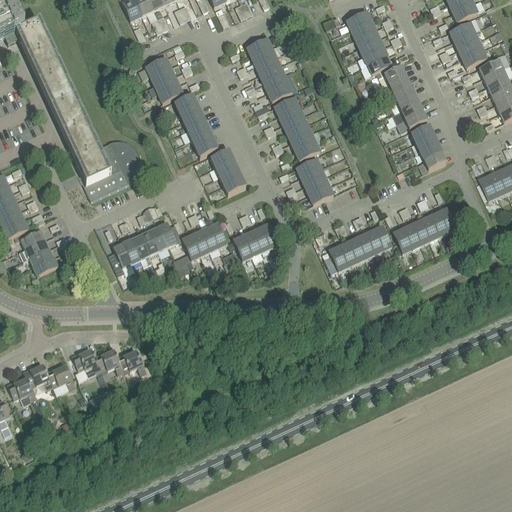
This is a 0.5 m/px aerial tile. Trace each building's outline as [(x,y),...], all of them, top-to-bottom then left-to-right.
[(146,0),(143,0),(134,4),(142,20),(153,15),(146,0)] [(160,0),(146,0),(153,15),(165,9),(160,0)] [(160,0),(165,9),(176,4),(174,0),(160,0)] [(208,0),(214,11),(225,6),(222,0),(208,0)] [(269,10),(264,0),(259,0),(258,1),(264,13),(269,10)] [(467,0),(444,0),(449,9),(467,0)] [(467,0),(449,9),(453,18),(473,8),(469,0),(467,0)] [(209,14),(203,2),(197,4),(203,17),(209,14)] [(130,26),(142,20),(134,4),(123,10),(130,26)] [(246,6),(241,9),(246,21),(252,18),(246,6)] [(473,8),(453,18),(457,27),(477,17),(473,8)] [(241,24),(246,21),(241,9),(235,11),(241,24)] [(186,10),(180,12),(186,25),(191,22),(186,10)] [(180,27),(186,25),(180,12),(174,15),(180,27)] [(15,37),(86,189),(111,178),(99,152),(40,25),(24,33),(16,16),(6,20),(3,13),(0,13),(0,40),(12,35),(14,38),(15,37)] [(366,16),(346,25),(350,34),(371,25),(366,16)] [(217,19),(223,32),(229,29),(223,17),(217,19)] [(163,20),(157,23),(163,35),(169,33),(163,20)] [(157,38),(163,35),(157,23),(151,26),(157,38)] [(350,34),(355,43),(375,34),(371,25),(350,34)] [(449,36),(454,45),(474,36),(470,27),(449,36)] [(140,31),(134,34),(140,46),(145,43),(140,31)] [(359,52),(379,43),(375,34),(355,43),(359,52)] [(498,44),(503,42),(500,35),(495,38),(497,44),(498,44)] [(454,45),(458,54),(479,45),(474,36),(454,45)] [(247,52),(251,61),(271,52),(267,43),(247,52)] [(363,61),(383,52),(379,43),(359,52),(363,61)] [(458,54),(462,63),(483,54),(479,45),(458,54)] [(179,48),(173,51),(175,57),(182,54),(179,48)] [(251,61),(255,70),(275,61),(271,52),(251,61)] [(387,61),(383,52),(363,61),(367,70),(387,61)] [(487,63),(483,54),(462,63),(466,73),(487,63)] [(275,61),(255,70),(259,79),(279,70),(275,61)] [(392,70),(387,61),(367,70),(371,79),(375,78),(392,70)] [(149,80),(170,71),(166,62),(145,71),(149,80)] [(499,63),(478,73),(483,82),(503,73),(499,63)] [(392,70),(375,78),(382,91),(381,92),(406,81),(399,67),(392,70)] [(284,79),(279,70),(259,79),(263,88),(284,79)] [(154,90),(174,80),(170,71),(149,80),(154,90)] [(487,91),(507,82),(503,73),(483,82),(487,91)] [(263,88),(268,97),(288,88),(284,79),(263,88)] [(158,99),(178,90),(174,80),(154,90),(158,99)] [(381,92),(385,101),(410,89),(406,81),(381,92)] [(511,90),(507,82),(487,91),(491,100),(511,90)] [(288,88),(268,97),(272,106),(292,97),(288,88)] [(316,98),(312,88),(308,90),(312,97),(313,100),(316,98)] [(410,89),(385,101),(392,98),(396,106),(414,98),(410,89)] [(178,90),(158,99),(162,108),(182,99),(178,90)] [(511,92),(511,90),(491,100),(495,109),(511,100),(511,92)] [(391,109),(395,118),(418,107),(414,98),(396,106),(396,107),(391,109)] [(175,108),(179,117),(196,109),(192,100),(175,108)] [(499,118),(511,111),(511,100),(495,109),(499,118)] [(274,111),(278,120),(299,111),(294,102),(274,111)] [(395,128),(395,129),(422,116),(418,107),(395,118),(393,119),(396,128),(395,128)] [(255,114),(256,117),(259,123),(267,120),(265,116),(269,114),(268,111),(267,108),(263,110),(255,114)] [(196,109),(179,117),(183,126),(201,118),(196,109)] [(299,111),(278,120),(282,129),(303,120),(299,111)] [(511,123),(511,111),(499,118),(504,127),(511,123)] [(422,116),(395,129),(399,138),(426,125),(422,116)] [(183,126),(187,135),(205,127),(201,118),(183,126)] [(380,125),(377,119),(371,122),(373,128),(380,125)] [(282,129),(287,138),(307,129),(303,120),(282,129)] [(187,135),(191,144),(209,136),(205,127),(187,135)] [(382,128),(375,131),(378,136),(384,133),(382,128)] [(287,138),(291,147),(311,138),(307,129),(287,138)] [(415,147),(433,139),(429,130),(411,138),(415,147)] [(196,153),(213,145),(209,136),(191,144),(196,153)] [(311,138),(291,147),(295,156),(315,147),(311,138)] [(433,139),(415,147),(419,157),(437,148),(433,139)] [(109,147),(99,152),(111,178),(86,189),(84,191),(91,205),(128,188),(131,186),(134,184),(136,182),(138,179),(140,173),(141,166),(140,163),(139,158),(136,153),(131,149),(126,147),(121,145),(114,146),(109,147)] [(196,153),(200,162),(217,154),(213,145),(196,153)] [(315,147),(295,156),(299,165),(320,156),(315,147)] [(437,148),(419,157),(424,166),(441,158),(437,148)] [(211,163),(215,172),(233,164),(228,155),(211,163)] [(441,158),(424,166),(428,175),(446,167),(441,158)] [(300,182),(320,172),(316,163),(296,173),(300,182)] [(237,173),(233,164),(215,172),(219,181),(237,173)] [(320,172),(300,182),(304,191),(325,181),(320,172)] [(219,181),(223,190),(241,182),(237,173),(219,181)] [(507,197),(511,194),(511,184),(507,173),(497,177),(507,197)] [(497,177),(488,181),(498,202),(507,197),(497,177)] [(325,181),(304,191),(309,200),(329,190),(325,181)] [(489,206),(498,202),(488,181),(479,186),(489,206)] [(228,199),(245,191),(241,182),(223,190),(228,199)] [(0,202),(11,198),(7,189),(0,192),(0,202)] [(333,200),(329,190),(309,200),(313,209),(333,200)] [(0,213),(15,207),(11,198),(0,202),(0,213)] [(15,207),(0,213),(0,224),(20,216),(15,207)] [(154,212),(158,221),(163,219),(159,210),(154,212)] [(447,213),(446,213),(438,217),(447,237),(456,233),(447,213)] [(0,224),(0,226),(4,234),(24,225),(20,216),(0,224)] [(145,227),(149,225),(145,217),(144,218),(141,219),(145,227)] [(438,241),(447,237),(438,217),(429,221),(438,241)] [(144,227),(145,227),(141,219),(136,221),(141,231),(145,229),(144,227)] [(429,246),(438,241),(429,221),(420,225),(429,246)] [(28,234),(24,225),(4,234),(8,243),(28,234)] [(420,250),(429,246),(420,225),(411,230),(420,250)] [(182,244),(178,235),(175,229),(169,232),(167,227),(157,232),(167,252),(176,247),(182,245),(181,245),(182,244)] [(209,232),(218,252),(227,248),(218,228),(209,232)] [(269,228),(260,232),(269,253),(278,248),(269,228)] [(411,254),(420,250),(411,230),(402,234),(411,254)] [(382,231),(373,235),(383,255),(392,251),(382,231)] [(170,258),(167,252),(157,232),(148,236),(158,256),(161,262),(170,258)] [(209,256),(218,252),(209,232),(200,236),(209,256)] [(260,257),(269,253),(260,232),(251,237),(260,257)] [(402,258),(411,254),(402,234),(393,238),(402,258)] [(20,244),(25,253),(45,244),(41,235),(20,244)] [(374,259),(383,255),(373,235),(364,239),(374,259)] [(149,260),(158,256),(148,236),(140,240),(149,260)] [(200,261),(209,256),(200,236),(191,240),(200,261)] [(251,237),(242,241),(251,261),(260,257),(251,237)] [(364,239),(355,243),(365,263),(374,259),(364,239)] [(140,240),(131,244),(140,264),(149,260),(140,240)] [(191,240),(182,244),(181,245),(182,245),(188,259),(191,265),(200,261),(191,240)] [(233,245),(238,257),(240,261),(242,265),(251,261),(242,241),(233,245)] [(365,263),(355,243),(346,247),(356,267),(365,263)] [(23,265),(29,262),(49,253),(45,244),(25,253),(19,256),(23,265)] [(131,268),(140,264),(131,244),(122,248),(131,268)] [(347,272),(356,267),(346,247),(337,252),(347,272)] [(124,277),(122,272),(131,268),(122,248),(113,252),(115,257),(108,260),(118,280),(124,277)] [(338,276),(347,272),(337,252),(328,256),(331,261),(325,264),(324,263),(324,264),(331,279),(332,279),(331,278),(337,275),(338,276)] [(29,262),(33,271),(53,262),(49,253),(29,262)] [(235,258),(234,256),(222,262),(225,268),(237,263),(235,258)] [(58,271),(53,262),(33,271),(37,281),(58,271)] [(155,272),(158,278),(166,274),(162,266),(158,268),(159,270),(155,272)] [(190,275),(189,273),(187,267),(176,272),(179,279),(190,275)] [(15,271),(8,274),(11,281),(18,278),(17,276),(15,271)] [(156,279),(153,273),(147,276),(150,282),(156,279)] [(83,355),(80,356),(71,360),(76,369),(78,375),(84,372),(84,373),(88,382),(96,378),(101,387),(105,385),(104,382),(101,376),(94,361),(91,354),(84,357),(83,355)] [(118,379),(121,377),(123,376),(116,362),(117,361),(114,354),(103,359),(102,357),(94,361),(101,376),(107,374),(108,375),(114,372),(118,379)] [(116,362),(123,376),(128,374),(129,375),(136,372),(139,379),(145,376),(140,364),(136,355),(125,360),(124,358),(117,361),(116,362)] [(53,391),(46,376),(43,369),(35,373),(34,371),(31,372),(23,376),(26,383),(27,382),(31,391),(31,392),(44,387),(46,393),(47,394),(48,393),(53,391)] [(53,373),(52,373),(46,376),(53,391),(65,386),(69,394),(69,395),(75,392),(69,379),(65,370),(54,375),(53,373)] [(18,383),(15,385),(7,389),(11,398),(13,403),(19,400),(20,402),(24,410),(37,404),(34,398),(31,392),(31,391),(27,382),(26,383),(19,386),(18,383)] [(89,402),(94,413),(107,408),(102,396),(89,402)] [(83,409),(87,407),(83,400),(79,403),(82,410),(83,409)] [(0,432),(7,429),(4,422),(5,422),(4,420),(9,417),(7,413),(3,404),(0,404),(0,432)] [(68,426),(61,429),(65,437),(71,434),(68,426)] [(32,458),(25,453),(21,460),(28,464),(32,458)]
